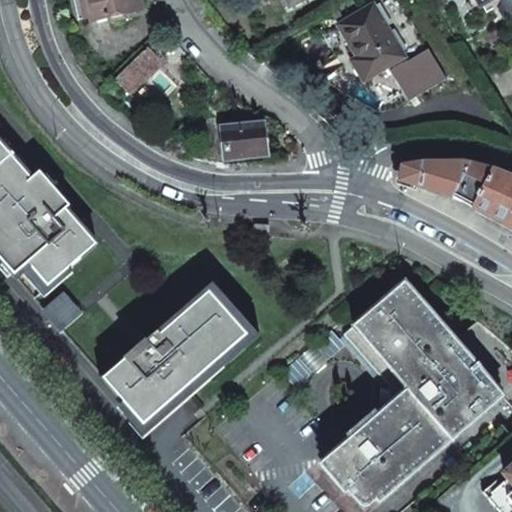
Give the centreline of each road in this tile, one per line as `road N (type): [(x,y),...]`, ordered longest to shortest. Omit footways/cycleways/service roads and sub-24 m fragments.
road 1 (tertiary): [(14,0),(52,98),(78,132),(152,186),(203,203),(340,200),(451,249),(511,294)]
road 2 (tertiary): [(344,178),(206,180),(162,165),(94,116),(71,86),(37,0)]
road 3 (residential): [(172,0),(184,36),(307,124),(344,178)]
road 4 (tertiary): [(511,262),(387,191),(344,178)]
road 5 (residential): [(344,178),(386,153),(463,148),(511,165)]
road 6 (secondary): [(108,511),(0,390)]
